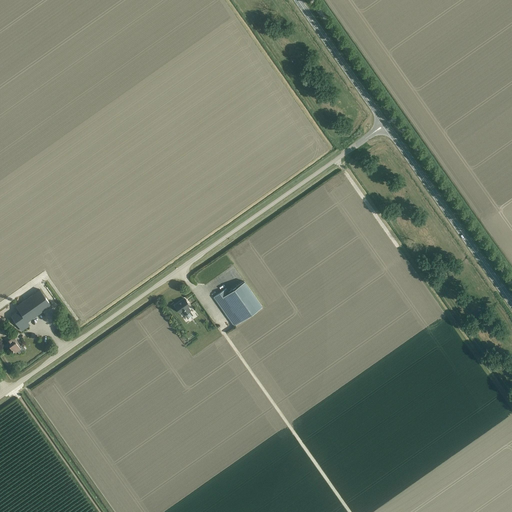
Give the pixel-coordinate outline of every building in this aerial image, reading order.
[(214,297),(234,326),(262,306),(244,281),(229,292),(226,288),(214,297)] [(19,310),(11,316),(22,331),(28,326),(27,324),(28,323),(27,321),(51,305),(40,290),(16,307),(19,310)] [(185,299),(175,306),(180,313),(182,311),(184,315),(190,311),(188,307),(190,306),(185,299)] [(14,353),(17,351),(19,353),(26,349),(22,344),(19,347),(18,345),(19,344),(14,337),(9,340),(12,344),(9,346),(14,353)] [(11,372),(10,373),(12,377),(20,372),(17,366),(13,369),(11,365),(8,367),(11,372)]
